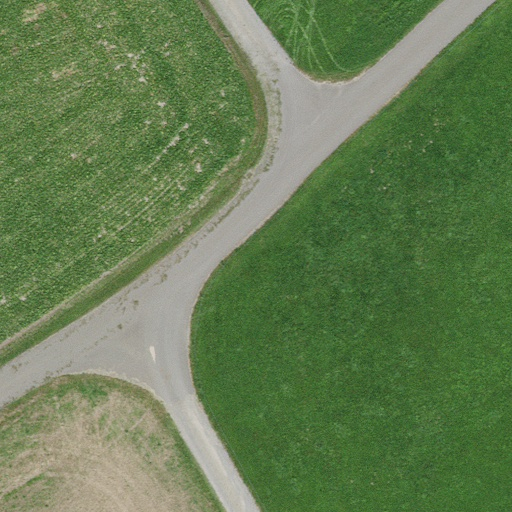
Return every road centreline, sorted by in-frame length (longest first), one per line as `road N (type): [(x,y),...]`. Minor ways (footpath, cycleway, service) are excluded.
road 1 (unclassified): [(483,0),(320,141),(149,326),(0,410)]
road 2 (track): [(255,511),(149,326)]
road 3 (track): [(320,141),(226,0)]
